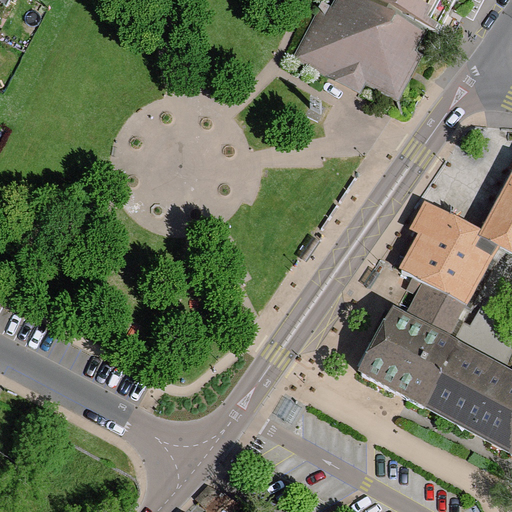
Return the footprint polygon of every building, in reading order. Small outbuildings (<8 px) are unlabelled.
[(0,0),(0,15),(8,0),(0,0)] [(324,9),(296,60),(328,77),(359,93),(364,84),(396,101),(418,60),(411,56),(423,32),(367,3),(361,0),(339,0),(333,14),(324,9)] [(367,0),(367,3),(423,32),(432,37),(451,0),(367,0)] [(511,191),(486,241),(500,248),(508,253),(511,254),(511,191)] [(426,285),(466,307),(468,308),(477,291),(493,262),(500,248),(486,241),(427,209),(414,233),(424,238),(405,274),(426,285)] [(446,345),(466,307),(426,285),(406,323),(446,345)] [(452,348),(446,345),(406,323),(394,317),(362,376),(511,456),(511,380),(502,375),(452,348)] [(239,511),(242,509),(213,490),(199,504),(209,511),(239,511)]
